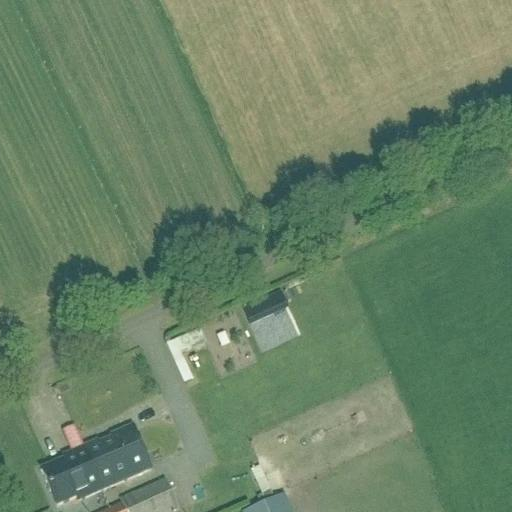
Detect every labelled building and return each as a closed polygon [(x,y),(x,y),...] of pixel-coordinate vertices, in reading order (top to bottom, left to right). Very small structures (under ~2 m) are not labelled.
[(280,297),(241,313),(248,329),(287,312),(280,297)] [(205,346),(198,332),(165,347),(183,387),(192,383),(180,357),(205,346)] [(223,336),(216,339),(220,349),(227,346),(223,336)] [(180,401),(160,410),(188,472),(208,463),(180,401)] [(91,446),(78,451),(97,495),(143,475),(124,431),(103,440),(105,445),(93,450),(91,446)] [(63,463),(40,473),(41,475),(54,506),(56,510),(76,501),(77,503),(97,495),(78,451),(71,454),(73,458),(63,463)] [(242,474),(254,499),(263,494),(252,470),(242,474)] [(174,511),(162,484),(117,504),(118,507),(108,511),(174,511)] [(289,511),(283,499),(251,511),(289,511)]
